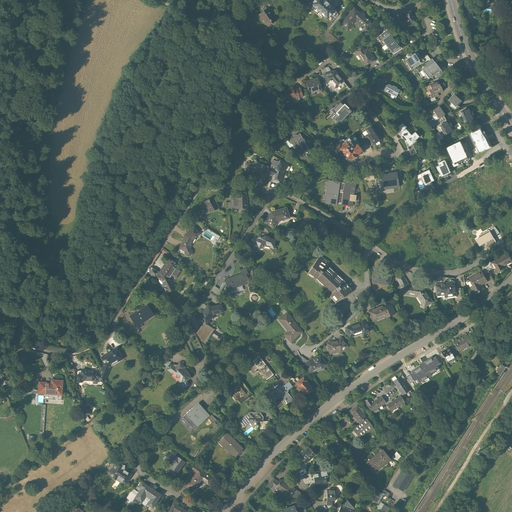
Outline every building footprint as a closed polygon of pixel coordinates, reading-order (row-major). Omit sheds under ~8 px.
[(327,0),(326,2),(323,0),(314,0),(315,0),(310,5),(311,5),(309,8),(321,18),(323,16),(326,19),(329,16),(331,19),(336,13),(333,11),(334,10),(328,4),(331,0),(327,0)] [(354,8),(340,24),(348,30),(356,21),(365,30),(370,23),(354,8)] [(266,9),(259,14),(268,27),(275,21),(266,9)] [(414,23),(410,11),(405,13),(406,18),(397,20),(398,27),(414,23)] [(395,43),(389,34),(382,38),(391,51),(388,53),(390,56),(404,47),(399,40),(395,43)] [(363,46),(355,51),(366,66),(376,60),(369,48),(365,50),(363,46)] [(402,57),(404,61),(406,60),(412,56),(412,55),(410,52),(402,57)] [(415,53),(414,54),(420,63),(421,65),(424,62),(423,60),(428,56),(427,55),(426,55),(423,57),(419,55),(417,53),(415,53)] [(412,56),(406,60),(412,69),(420,63),(414,54),(412,55),(412,56)] [(434,62),(432,59),(425,64),(427,67),(434,62)] [(434,62),(427,67),(422,70),(423,71),(426,75),(429,79),(432,77),(434,81),(445,76),(434,62)] [(334,70),(327,72),(330,83),(334,81),(339,86),(346,80),(346,79),(338,68),(334,70)] [(320,76),(308,80),(313,92),(325,88),(322,81),(320,76)] [(385,92),(386,91),(388,87),(383,84),(383,83),(384,81),(382,80),(380,79),(378,83),(382,85),(380,89),(385,92)] [(353,88),(346,80),(339,86),(345,94),(353,88)] [(438,82),(424,88),(426,93),(430,91),(432,95),(438,93),(442,91),(438,82)] [(294,84),(284,88),(288,97),(294,95),(296,99),(306,95),(303,86),(296,88),(294,84)] [(400,91),(389,85),(388,87),(386,91),(397,97),(399,94),(401,95),(403,93),(400,91)] [(462,101),(454,94),(448,101),(456,108),(462,101)] [(342,102),(341,101),(334,109),(332,111),(334,113),(338,117),(335,120),(339,123),(339,122),(341,123),(352,112),(346,107),(347,106),(342,101),(342,102)] [(433,111),(439,119),(445,115),(439,107),(433,111)] [(460,113),(462,118),(473,113),(471,108),(460,113)] [(475,119),(473,113),(462,118),(465,123),(475,119)] [(439,127),(442,131),(451,125),(448,120),(439,127)] [(411,135),(405,128),(406,128),(403,124),(396,130),(400,133),(399,134),(402,138),(403,137),(406,140),(405,141),(409,146),(410,147),(413,144),(416,141),(415,140),(419,137),(415,132),(411,135)] [(454,130),(451,125),(442,131),(445,136),(454,130)] [(364,139),(369,146),(374,143),(375,144),(380,140),(371,127),(366,131),(369,135),(364,139)] [(317,137),(320,133),(314,128),(311,133),(317,137)] [(479,154),(492,148),(484,132),(482,132),(480,128),(469,133),(479,154)] [(288,140),(283,131),(278,135),(288,149),(294,145),(302,159),(307,156),(307,155),(310,153),(307,147),(306,147),(302,141),(303,140),(300,134),(288,140)] [(335,147),(346,163),(364,151),(352,135),(344,141),(343,140),(342,140),(341,140),(340,141),(339,142),(339,143),(339,144),(335,147)] [(460,142),(446,148),(454,165),(468,159),(460,142)] [(416,153),(413,144),(410,147),(409,146),(408,147),(408,148),(411,156),(416,153)] [(274,169),(268,168),(266,173),(273,175),(272,182),(280,184),(283,172),(285,170),(287,166),(287,165),(280,161),(280,160),(273,156),(268,164),(275,169),(274,169)] [(441,177),(451,173),(444,160),(438,163),(439,167),(437,168),(441,177)] [(511,169),(501,162),(495,171),(511,183),(511,182),(511,169)] [(266,175),(266,173),(268,168),(268,167),(257,164),(245,164),(246,173),(256,173),(266,175)] [(427,189),(425,185),(434,181),(429,170),(417,176),(419,180),(416,181),(421,191),(427,189)] [(370,173),(363,174),(364,181),(374,180),(373,176),(370,176),(370,173)] [(396,173),(382,176),(384,189),(398,187),(396,173)] [(354,186),(329,182),(328,192),(330,193),(328,203),(335,204),(336,203),(351,205),(352,201),(354,201),(355,196),(353,196),(354,186)] [(467,184),(435,206),(450,228),(482,205),(467,184)] [(246,196),(231,197),(231,203),(228,203),(228,209),(240,208),(246,208),(247,208),(246,196)] [(218,208),(213,197),(199,205),(204,214),(211,210),(212,211),(218,208)] [(271,213),(264,223),(273,228),(276,224),(275,223),(277,220),(289,217),(289,218),(291,218),(291,216),(288,216),(286,208),(271,213)] [(199,234),(193,227),(185,235),(180,249),(185,251),(185,254),(187,256),(190,256),(192,254),(192,251),(189,249),(192,240),(199,234)] [(495,227),(489,230),(493,237),(499,233),(495,227)] [(489,230),(478,236),(479,238),(483,245),(486,243),(487,244),(485,245),(487,248),(496,243),(493,237),(489,230)] [(274,248),(276,239),(265,236),(260,236),(252,240),(253,242),(256,250),(266,246),(274,248)] [(250,253),(256,250),(253,242),(247,245),(250,253)] [(511,260),(510,257),(507,253),(491,262),(494,268),(497,273),(505,268),(504,266),(511,261),(511,260)] [(319,276),(327,284),(337,271),(329,264),(331,261),(322,254),(310,271),(319,276)] [(177,264),(168,258),(159,272),(156,278),(158,279),(162,287),(158,289),(157,291),(158,293),(161,294),(164,292),(166,290),(167,292),(174,289),(168,277),(170,275),(175,278),(180,271),(174,267),(177,264)] [(494,268),(491,262),(480,268),(481,271),(482,271),(487,282),(493,279),(488,271),(494,268)] [(153,268),(149,273),(156,278),(159,272),(153,268)] [(226,285),(229,291),(234,289),(235,293),(242,290),(241,285),(244,284),(245,285),(249,283),(248,281),(247,276),(248,275),(246,269),(241,271),(242,275),(230,280),(230,278),(224,280),(225,283),(226,285)] [(250,274),(248,275),(247,276),(248,281),(251,280),(256,283),(260,276),(252,270),(250,274)] [(346,280),(337,271),(327,284),(335,291),(332,294),(337,300),(353,289),(346,280)] [(391,275),(373,271),(372,277),(373,283),(389,286),(391,275)] [(466,280),(473,293),(483,287),(481,285),(487,282),(482,271),(481,271),(466,280)] [(402,275),(396,278),(400,284),(400,285),(401,286),(399,294),(417,296),(418,297),(424,307),(432,302),(423,288),(423,287),(411,285),(408,284),(404,278),(402,275)] [(450,282),(435,285),(437,296),(442,295),(442,298),(444,300),(446,299),(447,298),(447,297),(456,295),(455,290),(454,282),(453,282),(453,281),(450,281),(450,282)] [(219,290),(215,287),(211,293),(219,297),(222,292),(221,291),(219,290)] [(208,305),(201,317),(199,321),(206,325),(212,315),(223,312),(222,306),(212,308),(208,305)] [(370,317),(372,322),(376,320),(376,321),(382,318),(382,315),(387,315),(388,317),(395,313),(391,305),(386,305),(385,306),(380,306),(374,309),(373,309),(369,311),(368,312),(371,316),(370,317)] [(134,314),(129,317),(138,329),(142,326),(141,322),(145,319),(147,320),(153,316),(147,307),(137,312),(138,313),(135,315),(134,314)] [(302,332),(287,312),(278,319),(287,331),(283,335),(290,342),(302,332)] [(358,324),(346,328),(349,338),(361,333),(363,336),(371,330),(364,319),(358,324)] [(475,331),(470,334),(474,340),(479,338),(475,331)] [(470,333),(456,341),(462,351),(472,345),(471,342),(474,340),(470,334),(470,333)] [(336,341),(326,343),(329,355),(337,352),(340,354),(347,347),(341,338),(336,341)] [(452,346),(444,351),(447,356),(449,360),(457,356),(456,353),(453,348),(452,346)] [(104,363),(100,373),(97,380),(103,382),(109,370),(107,369),(109,364),(121,357),(118,353),(120,351),(117,348),(112,351),(113,352),(105,356),(101,358),(104,363)] [(275,373),(262,355),(256,360),(258,363),(252,368),(256,373),(261,370),(268,379),(275,373)] [(308,360),(301,355),(296,359),(300,364),(303,362),(304,363),(308,360)] [(309,359),(308,360),(304,363),(304,364),(310,372),(314,371),(314,370),(321,367),(322,368),(327,364),(320,355),(309,359)] [(437,356),(421,364),(426,373),(441,365),(437,356)] [(172,365),(170,364),(168,366),(167,366),(167,367),(168,367),(167,370),(170,371),(173,374),(174,373),(177,376),(180,379),(179,380),(181,383),(186,380),(190,377),(189,375),(186,371),(183,368),(185,367),(180,363),(175,367),(174,367),(172,365)] [(502,364),(496,372),(501,375),(506,367),(502,364)] [(97,384),(97,380),(100,373),(93,370),(91,371),(81,371),(81,374),(76,375),(77,383),(82,383),(82,380),(93,380),(93,384),(97,384)] [(306,375),(298,381),(307,393),(311,390),(312,391),(315,388),(309,380),(310,379),(306,375)] [(396,380),(401,387),(407,383),(402,376),(396,380)] [(27,386),(25,379),(16,382),(18,389),(27,386)] [(429,379),(418,385),(421,391),(432,385),(429,379)] [(54,383),(38,382),(38,394),(38,396),(37,403),(43,403),(43,399),(61,400),(62,381),(55,380),(54,383)] [(187,380),(186,380),(181,383),(177,386),(180,390),(185,387),(186,387),(189,385),(189,384),(188,383),(187,383),(186,381),(187,381),(187,380)] [(295,385),(292,381),(287,384),(286,384),(268,397),(274,405),(277,402),(276,401),(285,395),(291,403),(296,399),(290,390),(291,390),(290,389),(295,385)] [(411,389),(407,383),(401,387),(405,393),(411,389)] [(233,391),(239,399),(241,398),(244,403),(252,396),(242,384),(233,391)] [(384,395),(376,400),(381,406),(388,402),(384,395)] [(403,395),(396,399),(400,406),(407,401),(403,395)] [(374,411),(381,406),(376,400),(374,401),(372,397),(367,400),(374,411)] [(394,410),(400,406),(396,399),(389,404),(394,410)] [(197,406),(185,416),(189,419),(192,416),(200,425),(212,414),(206,407),(202,411),(197,406)] [(369,421),(357,406),(350,411),(360,424),(354,429),(360,437),(364,433),(372,426),(368,421),(369,421)] [(253,411),(242,420),(247,426),(255,420),(266,420),(266,415),(263,411),(253,411)] [(247,447),(230,432),(222,441),(238,457),(247,447)] [(311,445),(301,453),(308,461),(318,453),(311,445)] [(359,456),(353,447),(349,450),(355,459),(359,456)] [(393,459),(385,449),(368,462),(376,472),(393,459)] [(188,461),(174,451),(173,454),(169,459),(175,464),(171,470),(174,472),(178,475),(188,461)] [(393,457),(397,461),(401,456),(397,452),(393,457)] [(110,470),(118,479),(120,477),(129,482),(135,473),(127,469),(130,463),(121,457),(115,467),(110,470)] [(198,462),(194,468),(200,472),(191,485),(198,490),(205,479),(211,484),(215,478),(201,468),(203,466),(198,462)] [(305,466),(301,468),(304,474),(310,471),(308,467),(307,468),(305,466)] [(416,472),(406,466),(395,484),(406,490),(416,472)] [(329,469),(315,471),(317,483),(328,481),(328,476),(330,476),(329,469)] [(175,480),(178,475),(174,472),(170,477),(175,480)] [(276,484),(279,487),(282,481),(276,477),(275,478),(270,483),(274,487),(276,484)] [(290,482),(284,478),(282,481),(279,487),(278,488),(291,496),(293,493),(297,487),(290,483),(290,482)] [(154,498),(151,503),(156,507),(164,494),(148,483),(144,488),(142,492),(139,497),(144,501),(149,495),(154,498)] [(303,491),(297,487),(293,493),(298,496),(298,498),(299,497),(300,498),(305,496),(303,491)] [(374,487),(369,496),(379,501),(384,493),(374,487)] [(139,497),(142,492),(136,488),(130,497),(135,500),(143,503),(144,501),(139,497)] [(338,489),(330,489),(330,504),(335,504),(335,499),(338,499),(338,489)] [(193,511),(177,501),(170,511),(193,511)] [(389,511),(392,507),(383,501),(380,507),(386,511),(389,511)]
